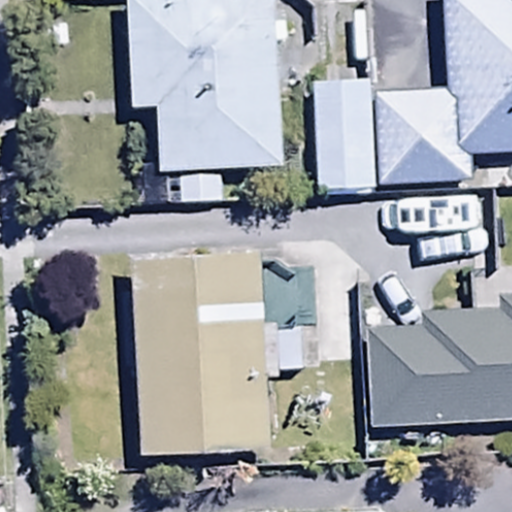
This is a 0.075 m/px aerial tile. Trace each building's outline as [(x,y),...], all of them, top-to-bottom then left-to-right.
[(279,0),(181,0),(135,1),(138,119),(165,118),(167,181),(181,180),(182,211),(222,210),(221,178),(285,176),(279,0)] [(511,0),(443,0),(446,99),(382,101),(383,194),(476,193),(476,164),(511,163),(511,0)] [(377,198),(376,89),(355,90),(355,74),(317,74),(318,198),(377,198)] [(262,262),(133,270),(145,472),(273,464),(262,262)] [(373,337),(378,436),(511,429),(511,301),(506,302),(507,317),(426,321),(427,335),(373,337)]
